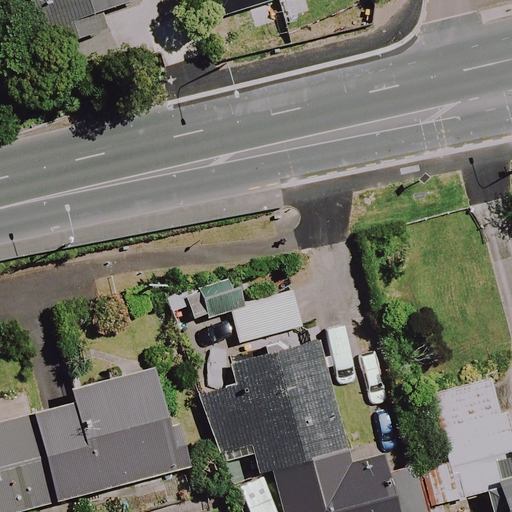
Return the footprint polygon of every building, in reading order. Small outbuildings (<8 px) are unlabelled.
[(135,0),(22,0),(40,55),(105,35),(99,15),(137,3),(135,0)] [(204,0),(211,21),(279,0),(204,0)] [(290,295),(226,305),(233,349),(297,339),(290,295)] [(274,511),(412,511),(401,469),(384,474),(377,447),(341,457),(311,346),(189,379),(210,459),(244,450),(252,481),(265,478),(274,511)] [(25,420),(48,507),(177,473),(149,371),(63,395),(66,408),(25,420)] [(511,511),(511,463),(508,464),(487,383),(427,398),(444,468),(412,476),(421,511),(454,511),(452,503),(476,497),(479,511),(511,511)] [(0,511),(30,511),(48,507),(25,420),(0,426),(0,511)]
